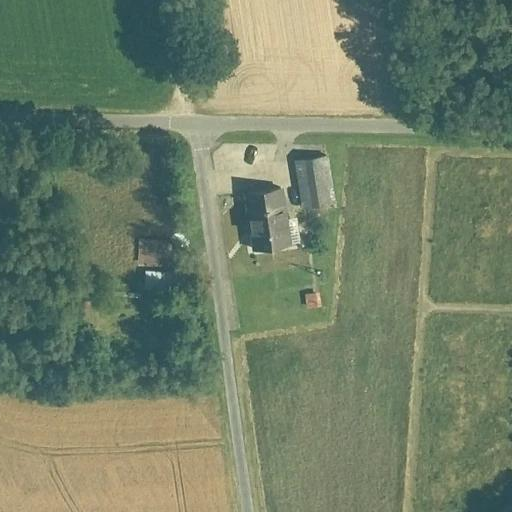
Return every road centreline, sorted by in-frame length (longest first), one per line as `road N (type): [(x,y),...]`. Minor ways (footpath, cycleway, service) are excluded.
road 1 (residential): [(246,511),(195,122)]
road 2 (unclassified): [(195,122),(511,128)]
road 3 (unclassified): [(0,118),(195,122)]
road 4 (track): [(184,122),(167,0)]
